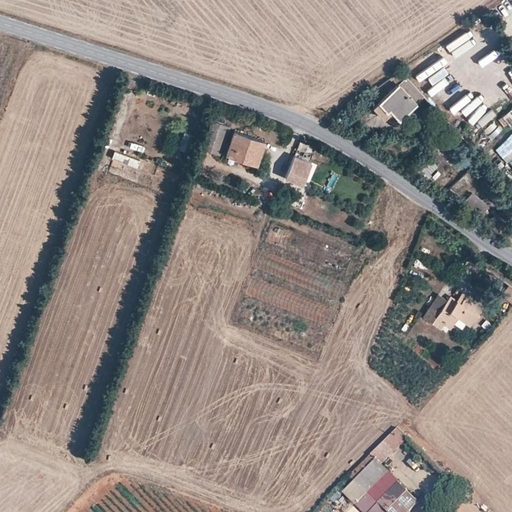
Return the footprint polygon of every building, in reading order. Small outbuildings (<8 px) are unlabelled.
[(440,42),(443,49),(461,41),(457,34),(440,42)] [(411,69),(440,54),(437,47),(407,61),(411,69)] [(511,72),(511,61),(504,54),(499,59),(511,72)] [(440,92),(456,76),(450,70),(434,86),(440,92)] [(454,97),(472,80),(466,74),(449,91),(454,97)] [(390,108),(399,119),(417,102),(416,101),(423,95),(406,78),(399,85),(398,83),(378,102),(386,111),(390,108)] [(463,104),(479,91),(474,85),(458,98),(463,104)] [(477,93),(460,110),(465,115),(483,99),(477,93)] [(471,122),(497,100),(492,95),(466,116),(471,122)] [(511,105),(501,116),(511,128),(511,127),(511,105)] [(481,126),(495,112),(490,107),(475,121),(481,126)] [(211,120),(202,148),(219,154),(228,126),(211,120)] [(234,131),(226,153),(256,164),(263,141),(234,131)] [(431,138),(457,166),(465,158),(440,131),(431,138)] [(511,136),(508,131),(493,143),(511,166),(511,136)] [(138,149),(139,143),(126,140),(125,145),(138,149)] [(300,142),(286,177),(302,184),(311,162),(302,158),(308,145),(300,142)] [(281,188),(277,199),(290,204),(294,193),(281,188)] [(480,211),(487,203),(471,190),(465,197),(480,211)] [(500,297),(511,300),(511,285),(505,283),(500,297)] [(447,300),(437,293),(422,316),(432,322),(436,316),(451,326),(458,316),(470,324),(481,307),(461,293),(456,300),(450,295),(447,300)] [(399,429),(372,456),(376,461),(382,467),(410,440),(399,429)] [(376,461),(344,493),(356,504),(388,472),(382,467),(376,461)] [(402,486),(394,494),(400,499),(388,511),(389,511),(408,511),(418,502),(402,486)] [(388,511),(400,499),(394,494),(383,506),(388,511)]
